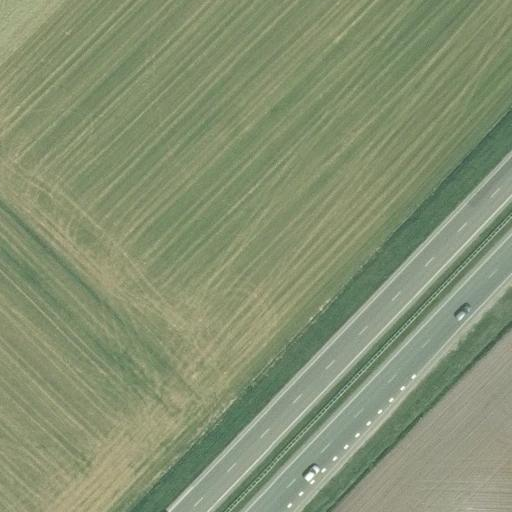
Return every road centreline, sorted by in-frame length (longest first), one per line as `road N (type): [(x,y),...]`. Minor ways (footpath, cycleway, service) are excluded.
road 1 (trunk): [(511,174),(187,511)]
road 2 (trunk): [(262,511),(511,253)]
